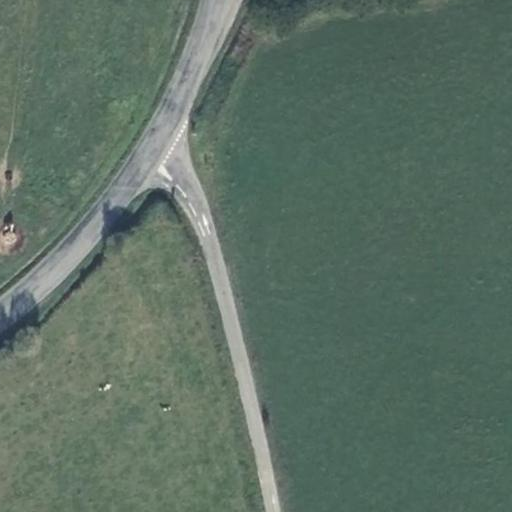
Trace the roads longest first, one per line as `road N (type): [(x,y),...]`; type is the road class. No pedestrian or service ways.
road 1 (unclassified): [(271,511),(257,425),(199,205),(171,164),(154,154)]
road 2 (tertiary): [(0,319),(129,192),(154,154)]
road 3 (tertiary): [(154,154),(194,66),(212,0)]
